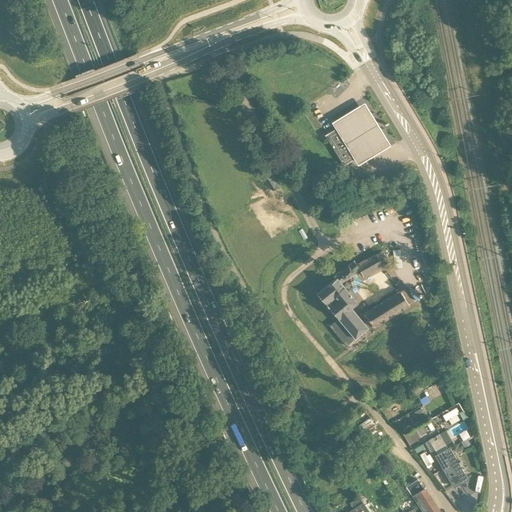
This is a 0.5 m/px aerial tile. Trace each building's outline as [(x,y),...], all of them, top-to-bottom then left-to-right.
[(332,121),(357,164),(392,144),(366,101),(332,121)] [(336,130),(335,131),(327,136),(326,135),(325,136),(343,166),(345,166),(344,165),(353,159),(354,159),(354,160),(356,159),(355,157),(354,158),(337,130),(338,130),(337,128),(335,129),(336,130)] [(369,328),(365,323),(362,320),(352,308),(358,304),(345,289),(341,284),(346,279),(358,269),(364,276),(389,262),(382,251),(357,265),(354,261),(347,267),(340,272),(334,277),(335,279),(334,280),(317,294),(338,319),(330,326),(329,325),(329,326),(329,327),(329,326),(346,346),(347,346),(361,334),(361,335),(362,334),(362,333),(369,328)] [(373,329),(410,306),(409,305),(400,290),(363,313),(371,325),(373,329)] [(426,397),(420,401),(423,406),(429,402),(426,397)] [(421,408),(413,412),(416,416),(423,411),(421,408)] [(452,425),(460,420),(457,415),(459,413),(456,408),(443,416),(446,421),(448,419),(452,425)] [(467,419),(462,411),(459,413),(464,421),(467,419)] [(370,418),(368,419),(349,432),(356,443),(359,447),(371,438),(380,432),(370,418)] [(436,456),(434,452),(445,446),(445,445),(452,441),(446,430),(439,434),(441,437),(434,441),(433,440),(429,442),(428,441),(424,443),(435,462),(438,460),(453,487),(466,480),(449,449),(436,456)] [(468,439),(461,443),(465,448),(471,445),(468,439)] [(406,487),(421,511),(439,511),(438,510),(425,488),(423,489),(417,480),(406,487)] [(368,511),(359,497),(349,504),(353,509),(348,511),(342,511),(341,510),(338,511),(368,511)]
